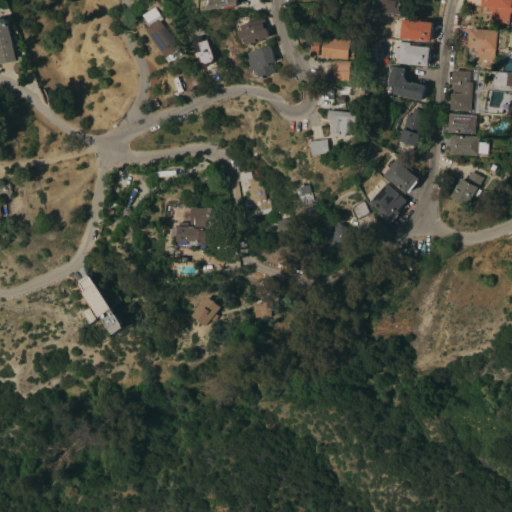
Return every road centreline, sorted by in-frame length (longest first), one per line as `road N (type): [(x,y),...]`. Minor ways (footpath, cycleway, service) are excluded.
road 1 (residential): [(414,207),(399,231),(318,284),(254,269),(242,258),(224,159),(203,152),(121,159),(0,84)]
road 2 (residential): [(0,295),(81,261),(106,148),(145,124),(235,92),(261,95),(295,114),(305,110),(307,88),(277,20),(277,0)]
road 3 (residential): [(393,340),(432,294),(449,248),(414,207),(433,183),(446,127),(459,0)]
road 4 (residential): [(106,148),(139,93),(122,0)]
